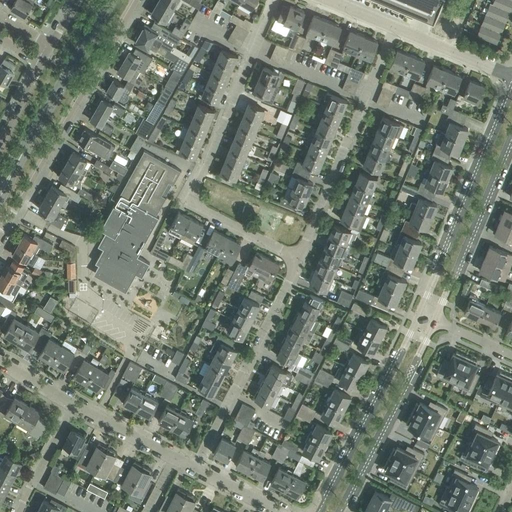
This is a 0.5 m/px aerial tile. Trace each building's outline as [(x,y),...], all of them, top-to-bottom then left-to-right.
[(12,0),(14,1),(11,7),(25,16),(33,3),(27,0),(12,0)] [(176,0),(158,0),(158,1),(172,9),(176,0)] [(202,3),(197,0),(188,0),(188,2),(190,4),(199,9),(202,3)] [(218,0),(217,0),(212,9),(219,13),(225,4),(218,0)] [(255,0),(240,0),(238,4),(249,11),(255,0)] [(381,0),(433,22),(442,0),(381,0)] [(511,11),(511,10),(511,0),(494,0),(493,3),(490,2),(490,3),(509,11),(511,11)] [(172,9),(158,1),(151,13),(165,21),(172,9)] [(505,21),(509,11),(490,3),(485,13),(505,21)] [(293,36),(288,48),(290,48),(294,50),(300,35),(295,33),(304,11),(290,5),(289,7),(283,5),(278,19),(284,21),(283,22),(291,25),(287,34),(293,36)] [(252,22),(244,17),(244,19),(232,13),(229,19),(237,23),(249,31),(252,22)] [(505,21),(485,13),(481,24),(500,32),(505,21)] [(320,38),(327,20),(313,15),(306,32),(320,38)] [(182,38),(192,20),(186,17),(179,29),(175,26),(171,32),(180,37),(182,38)] [(334,43),(341,26),(327,20),(320,38),(334,43)] [(180,37),(171,32),(155,22),(155,21),(151,28),(145,24),(140,33),(171,50),(173,45),(177,44),(180,37)] [(246,36),(249,31),(237,23),(233,29),(246,36)] [(496,43),(500,32),(481,24),(476,35),(498,44),(498,43),(496,43)] [(243,41),(246,36),(233,29),(230,34),(243,41)] [(356,55),(364,35),(350,30),(342,50),(356,55)] [(171,50),(140,33),(134,42),(148,50),(150,45),(161,52),(165,54),(168,50),(170,51),(171,50)] [(243,41),(230,34),(228,39),(240,46),(243,41)] [(300,35),(294,50),(300,52),(306,38),(300,35)] [(377,41),(364,35),(356,55),(372,61),(374,57),(371,56),(377,41)] [(287,54),(290,48),(288,48),(277,43),(274,49),(287,54)] [(207,48),(202,46),(198,53),(203,55),(207,48)] [(148,55),(136,47),(133,52),(130,50),(124,60),(140,70),(144,63),(148,55)] [(330,65),(336,50),(330,48),(324,62),(330,65)] [(237,55),(221,49),(216,60),(232,67),(237,55)] [(287,54),(274,49),(272,54),(285,59),(287,54)] [(404,71),(410,55),(397,49),(390,66),(404,71)] [(183,50),(180,56),(189,61),(192,55),(183,50)] [(336,67),(342,52),(336,50),(330,65),(336,67)] [(202,57),(203,55),(198,53),(194,59),(199,61),(202,57)] [(283,64),(285,59),(272,54),(270,59),(283,64)] [(424,60),(410,55),(404,71),(417,77),(424,60)] [(182,73),(189,61),(180,56),(179,56),(178,56),(172,67),(182,73)] [(14,71),(13,71),(17,65),(5,58),(1,64),(0,65),(0,82),(1,80),(7,83),(14,71)] [(136,77),(140,70),(124,60),(117,71),(131,79),(130,81),(138,87),(142,81),(136,77)] [(227,78),(232,67),(216,60),(211,72),(227,78)] [(440,86),(447,70),(433,64),(427,81),(440,86)] [(283,74),(279,73),(264,66),(259,78),(274,84),(278,86),(283,74)] [(351,66),(348,72),(361,78),(362,78),(365,72),(351,66)] [(188,67),(185,73),(189,76),(193,70),(188,67)] [(454,92),(461,75),(447,70),(440,86),(454,92)] [(227,78),(211,72),(206,83),(222,90),(227,78)] [(359,83),(361,78),(348,72),(346,78),(359,83)] [(189,76),(185,73),(181,80),(186,82),(189,76)] [(270,96),(274,84),(259,78),(254,90),(270,96)] [(299,94),(305,81),(300,78),(294,92),(299,94)] [(357,88),(359,83),(346,78),(344,84),(357,88)] [(125,85),(113,79),(106,91),(117,98),(122,90),(128,93),(130,89),(124,85),(125,85)] [(470,79),(463,96),(477,102),(484,85),(470,79)] [(168,80),(165,85),(172,89),(175,84),(168,80)] [(382,86),(394,91),(395,92),(398,86),(384,80),(382,86)] [(413,99),(419,84),(414,82),(408,97),(413,99)] [(218,102),(222,90),(206,83),(201,95),(218,102)] [(354,94),(357,88),(344,84),(342,89),(354,94)] [(426,87),(419,84),(413,99),(420,102),(426,87)] [(164,103),(172,89),(165,85),(157,99),(164,103)] [(391,97),(394,91),(382,86),(380,92),(391,97)] [(303,89),(301,95),(306,97),(309,91),(303,89)] [(324,98),(329,100),(326,106),(342,112),(347,101),(326,92),(324,98)] [(391,97),(380,92),(378,98),(389,102),(391,97)] [(303,104),(306,97),(301,95),(298,102),(303,104)] [(172,97),(168,103),(172,106),(176,100),(172,97)] [(456,100),(450,97),(444,112),(448,114),(450,114),(453,108),(456,100)] [(102,98),(96,109),(107,115),(111,108),(121,113),(124,108),(114,102),(113,104),(112,104),(111,104),(102,98)] [(387,108),(389,102),(378,98),(376,103),(387,108)] [(153,122),(164,103),(157,99),(145,118),(153,122)] [(172,106),(168,103),(164,110),(169,113),(172,106)] [(209,122),(214,110),(198,103),(193,115),(209,122)] [(264,109),(249,103),(244,114),(259,120),(264,109)] [(342,112),(326,106),(324,112),(319,110),(317,115),(322,117),(337,124),(342,112)] [(467,114),(453,108),(450,114),(465,120),(467,114)] [(103,122),(107,115),(96,109),(90,119),(101,125),(100,128),(105,130),(110,133),(113,127),(108,124),(103,122)] [(294,111),(291,118),(297,121),(300,114),(294,111)] [(254,132),(259,120),(244,114),(239,126),(254,132)] [(465,120),(450,114),(448,114),(446,119),(449,121),(444,133),(463,141),(468,128),(462,126),(465,120)] [(205,133),(209,122),(193,115),(188,127),(205,133)] [(383,117),(378,128),(395,135),(400,123),(382,116),(382,117),(383,117)] [(333,135),(337,124),(322,117),(317,129),(333,135)] [(153,122),(145,118),(137,132),(140,134),(145,137),(153,122)] [(294,127),(297,121),(291,118),(288,125),(294,127)] [(159,119),(155,125),(160,128),(164,122),(159,119)] [(281,121),(278,128),(283,130),(286,123),(281,121)] [(156,134),(160,128),(155,125),(151,131),(156,134)] [(250,144),(254,132),(239,126),(234,137),(250,144)] [(205,133),(188,127),(183,138),(200,145),(205,133)] [(415,144),(422,128),(418,127),(411,142),(415,144)] [(115,144),(85,128),(78,141),(109,158),(112,151),(112,150),(115,144)] [(283,130),(278,128),(275,135),(280,137),(283,130)] [(390,147),(395,135),(378,128),(373,140),(390,147)] [(328,146),(333,135),(317,129),(312,140),(328,146)] [(458,153),(463,141),(444,133),(441,131),(433,151),(447,157),(451,150),(458,153)] [(145,137),(140,134),(137,139),(142,142),(145,137)] [(285,134),(281,142),(287,144),(290,136),(285,134)] [(245,155),(250,144),(234,137),(230,149),(245,155)] [(195,157),(200,145),(183,138),(179,150),(195,157)] [(328,146),(312,140),(307,152),(323,158),(328,146)] [(387,154),(390,147),(373,140),(369,152),(385,159),(388,160),(390,156),(390,155),(389,155),(389,154),(387,154)] [(284,150),(287,144),(281,142),(279,148),(284,150)] [(271,145),(269,151),(274,154),(277,147),(271,145)] [(103,248),(95,262),(99,264),(96,269),(110,277),(112,274),(116,276),(114,279),(128,287),(136,273),(142,277),(150,262),(137,256),(159,217),(156,215),(159,211),(158,210),(166,197),(162,194),(168,182),(173,184),(174,184),(173,183),(180,170),(181,171),(181,170),(144,149),(136,163),(129,175),(116,199),(131,207),(128,212),(114,205),(100,229),(105,231),(98,245),(103,248)] [(240,167),(245,155),(230,149),(225,160),(240,167)] [(87,159),(72,151),(66,162),(86,174),(88,169),(83,166),(87,159)] [(271,160),(274,154),(269,151),(266,158),(271,160)] [(445,163),(447,157),(433,151),(431,155),(430,157),(434,159),(429,171),(447,179),(452,166),(445,163)] [(318,170),(323,158),(307,152),(303,163),(297,161),(295,167),(310,174),(313,168),(318,170)] [(380,171),(385,159),(369,152),(364,164),(363,164),(380,171)] [(97,158),(94,163),(109,172),(113,166),(97,158)] [(114,158),(110,165),(125,173),(129,166),(114,158)] [(236,178),(240,167),(225,160),(220,172),(236,178)] [(86,174),(66,162),(59,175),(73,183),(77,176),(83,179),(86,174)] [(262,167),(259,174),(264,176),(267,169),(262,167)] [(307,180),(310,174),(295,167),(292,174),(297,176),(292,188),(308,194),(313,183),(307,180)] [(442,191),(447,179),(429,171),(425,169),(424,173),(425,176),(426,177),(424,183),(420,182),(417,189),(432,195),(435,187),(442,191)] [(270,170),(267,177),(273,179),(277,181),(279,176),(279,174),(275,173),(270,170)] [(377,178),(360,171),(361,172),(356,183),(372,190),(377,178)] [(262,183),(264,176),(259,174),(256,181),(262,183)] [(269,187),(273,179),(267,177),(264,184),(269,187)] [(370,196),(372,190),(356,183),(351,195),(368,201),(373,203),(375,197),(370,196)] [(52,185),(46,196),(60,204),(64,199),(67,201),(70,196),(73,198),(77,192),(65,185),(62,190),(52,185)] [(96,195),(81,187),(77,192),(93,201),(96,195)] [(303,206),(308,194),(292,188),(288,200),(282,197),(279,203),(294,209),(296,203),(303,206)] [(429,201),(432,195),(417,189),(415,195),(418,197),(416,203),(411,201),(409,207),(413,209),(432,216),(437,204),(429,201)] [(368,201),(351,195),(346,207),(363,214),(368,201)] [(60,204),(46,196),(39,208),(53,217),(50,222),(61,228),(64,222),(66,223),(69,218),(57,211),(60,204)] [(366,215),(363,214),(346,207),(341,218),(340,218),(353,224),(352,227),(360,230),(366,215)] [(511,210),(505,208),(500,220),(511,225),(511,210)] [(427,228),(432,216),(413,209),(409,221),(405,219),(402,227),(416,233),(419,225),(427,228)] [(180,237),(190,217),(178,211),(168,231),(180,237)] [(193,244),(203,224),(190,217),(180,237),(193,244)] [(84,220),(79,229),(89,235),(94,226),(84,220)] [(511,225),(500,220),(495,233),(511,239),(511,225)] [(356,233),(334,223),(334,224),(330,235),(346,242),(352,244),(356,233)] [(414,239),(416,233),(402,227),(394,245),(416,254),(421,242),(414,239)] [(218,252),(227,236),(214,229),(204,247),(211,251),(212,249),(218,252)] [(24,233),(18,244),(32,252),(35,254),(40,246),(49,251),(53,244),(41,237),(41,238),(35,234),(33,238),(24,233)] [(341,254),(346,242),(330,235),(325,248),(341,254)] [(231,261),(240,243),(227,236),(218,252),(225,255),(224,257),(231,261)] [(157,238),(150,252),(156,255),(163,241),(157,238)] [(75,245),(62,239),(59,245),(71,250),(71,262),(75,261),(75,245)] [(32,265),(35,260),(38,255),(35,254),(32,252),(18,244),(12,254),(23,260),(24,260),(32,265)] [(411,266),(416,254),(394,245),(390,256),(377,252),(374,260),(386,265),(401,271),(404,263),(411,266)] [(511,261),(511,253),(489,245),(484,258),(509,268),(511,261)] [(336,266),(341,254),(325,248),(320,259),(336,266)] [(240,283),(245,271),(257,277),(267,257),(256,252),(257,251),(256,251),(251,262),(250,262),(248,264),(248,263),(246,264),(245,266),(238,263),(235,270),(234,270),(227,285),(238,290),(240,286),(240,283)] [(185,270),(193,256),(186,253),(179,267),(185,270)] [(198,259),(193,256),(185,270),(191,273),(198,259)] [(279,263),(267,257),(257,277),(270,284),(275,274),(274,274),(279,263)] [(509,268),(484,258),(479,270),(505,280),(509,268)] [(331,278),(336,266),(320,259),(315,271),(331,278)] [(7,264),(1,274),(26,288),(29,283),(24,280),(28,273),(22,269),(24,266),(13,261),(10,265),(7,264)] [(398,277),(401,271),(386,265),(384,271),(387,272),(382,285),(400,292),(406,280),(398,277)] [(34,266),(31,270),(38,274),(41,270),(34,266)] [(227,285),(234,270),(228,267),(220,281),(227,285)] [(327,290),(331,278),(315,271),(310,283),(310,282),(309,283),(327,290)] [(26,288),(1,274),(0,275),(0,286),(9,291),(12,286),(23,293),(26,288)] [(494,283),(481,278),(479,284),(492,289),(494,283)] [(396,304),(400,292),(382,285),(378,296),(358,288),(355,297),(385,309),(388,301),(396,304)] [(220,289),(216,296),(221,299),(225,292),(220,289)] [(248,295),(261,302),(264,296),(251,289),(248,295)] [(342,289),(339,295),(337,300),(348,305),(351,300),(353,294),(342,289)] [(15,302),(10,299),(0,293),(0,310),(3,304),(12,309),(15,302)] [(479,318),(485,304),(475,300),(477,297),(470,293),(469,297),(470,298),(464,312),(465,313),(465,312),(479,318)] [(218,305),(221,299),(216,296),(213,303),(218,305)] [(254,316),(259,304),(244,296),(238,308),(254,316)] [(314,318),(320,307),(323,300),(314,296),(311,302),(305,299),(299,311),(314,318)] [(354,302),(351,308),(365,315),(368,308),(354,302)] [(501,312),(485,304),(479,318),(494,325),(493,326),(494,326),(501,312)] [(210,320),(212,316),(216,310),(211,307),(207,314),(202,324),(213,330),(216,324),(210,320)] [(254,316),(238,308),(233,318),(248,326),(254,316)] [(17,341),(27,324),(15,316),(17,312),(12,309),(4,323),(9,326),(4,334),(5,334),(5,333),(17,341)] [(314,318),(299,311),(294,322),(313,331),(319,321),(314,318)] [(337,316),(332,327),(336,329),(342,318),(337,316)] [(380,339),(387,326),(370,317),(363,330),(380,339)] [(242,338),(248,326),(233,318),(226,330),(242,338)] [(313,331),(294,322),(288,332),(303,340),(308,343),(313,331)] [(39,344),(47,330),(41,327),(39,331),(27,324),(17,341),(29,348),(29,349),(34,341),(39,344)] [(330,340),(336,329),(332,327),(326,338),(330,340)] [(52,361),(62,345),(49,337),(52,333),(47,330),(39,344),(44,346),(39,354),(39,355),(40,354),(52,361)] [(373,352),(380,339),(363,330),(356,343),(373,352)] [(297,351),(303,340),(288,332),(283,343),(297,351)] [(210,350),(215,353),(231,361),(237,349),(231,346),(234,341),(219,333),(210,350)] [(338,333),(335,338),(349,345),(352,340),(338,333)] [(197,335),(193,342),(198,344),(202,337),(197,335)] [(324,352),(330,340),(326,338),(320,349),(324,352)] [(349,345),(335,338),(332,344),(346,351),(349,345)] [(198,344),(193,342),(190,348),(195,351),(198,344)] [(302,354),(297,351),(283,343),(280,348),(279,348),(276,353),(277,354),(277,355),(291,362),(288,367),(296,371),(299,365),(297,364),(302,354)] [(73,364),(81,351),(77,348),(74,352),(62,345),(52,361),(64,368),(63,369),(64,369),(69,361),(73,364)] [(167,346),(165,351),(173,355),(175,351),(167,346)] [(177,349),(173,356),(171,360),(179,364),(184,353),(177,349)] [(319,363),(324,352),(320,349),(315,360),(319,363)] [(93,357),(90,362),(84,358),(86,354),(81,351),(73,364),(78,367),(74,375),(74,376),(75,375),(86,382),(96,365),(99,361),(93,357)] [(453,383),(466,355),(456,351),(455,353),(453,353),(447,366),(441,363),(436,375),(453,383)] [(362,374),(369,361),(352,352),(345,366),(362,374)] [(231,361),(215,353),(210,364),(225,372),(231,361)] [(471,377),(477,364),(475,363),(476,360),(466,355),(453,383),(472,391),(477,380),(471,377)] [(185,357),(181,364),(186,367),(190,359),(185,357)] [(135,363),(130,361),(123,375),(129,378),(136,364),(135,363)] [(135,381),(142,367),(136,364),(129,378),(135,381)] [(184,372),(186,367),(181,364),(178,370),(184,372)] [(225,372),(210,364),(204,375),(219,383),(225,372)] [(286,371),(272,364),(266,375),(280,383),(286,371)] [(108,385),(116,371),(112,369),(109,373),(96,365),(86,382),(99,389),(98,390),(99,390),(103,382),(108,385)] [(299,365),(296,371),(311,378),(314,373),(299,365)] [(362,374),(345,366),(338,378),(355,387),(362,374)] [(320,367),(317,373),(331,381),(334,374),(320,367)] [(189,375),(179,370),(175,377),(186,383),(189,375)] [(308,384),(311,378),(296,371),(293,377),(304,382),(299,392),(303,394),(308,384)] [(497,403),(510,375),(500,371),(499,373),(497,373),(491,386),(485,383),(480,395),(497,403)] [(331,381),(317,373),(314,379),(328,386),(331,381)] [(214,394),(219,383),(204,375),(198,386),(214,394)] [(280,383),(266,375),(261,386),(275,393),(280,383)] [(511,376),(510,375),(497,403),(511,409),(511,376)] [(122,377),(115,391),(121,394),(128,381),(122,377)] [(165,397),(172,382),(167,380),(159,394),(165,397)] [(171,400),(178,386),(172,382),(165,397),(171,400)] [(136,409),(144,393),(132,386),(123,402),(136,409)] [(274,396),(275,393),(261,386),(255,398),(269,405),(274,396)] [(344,409),(350,396),(334,388),(327,400),(344,409)] [(298,405),(303,394),(299,392),(293,403),(298,405)] [(158,400),(144,393),(136,409),(150,416),(158,400)] [(17,420),(27,404),(15,397),(16,396),(15,396),(11,404),(4,400),(0,405),(0,415),(2,417),(5,413),(17,420)] [(201,415),(209,401),(203,398),(195,412),(201,415)] [(344,409),(327,400),(320,414),(337,422),(344,409)] [(438,426),(447,409),(436,403),(433,409),(420,402),(419,404),(416,402),(411,412),(438,426)] [(255,409),(243,403),(240,408),(253,414),(255,409)] [(290,420),(298,405),(293,403),(291,407),(289,406),(283,417),(285,418),(290,420)] [(302,403),(300,408),(313,415),(316,410),(302,403)] [(39,411),(27,404),(17,420),(30,428),(27,432),(34,436),(39,439),(47,425),(35,418),(40,411),(40,410),(39,411)] [(172,427),(180,411),(167,404),(158,420),(172,427)] [(253,414),(240,408),(237,413),(250,420),(253,414)] [(313,415),(300,408),(297,414),(310,421),(313,415)] [(193,418),(180,411),(172,427),(185,434),(193,418)] [(429,444),(438,426),(411,412),(406,422),(409,424),(408,425),(421,432),(418,438),(429,444)] [(250,420),(237,413),(234,419),(244,424),(247,425),(250,420)] [(326,444),(332,431),(316,423),(309,435),(326,444)] [(497,442),(498,440),(484,434),(487,428),(475,423),(472,429),(475,430),(469,441),(495,453),(500,443),(497,442)] [(249,426),(247,425),(244,424),(236,438),(242,441),(249,426)] [(248,444),(255,429),(252,428),(249,426),(242,441),(248,444)] [(72,429),(61,451),(67,454),(70,448),(76,452),(85,436),(72,429)] [(326,444),(309,435),(302,449),(319,458),(326,444)] [(222,437),(213,453),(227,460),(235,444),(222,437)] [(298,445),(284,438),(281,444),(284,445),(290,448),(295,451),(298,445)] [(495,453),(469,441),(464,453),(462,452),(459,458),(471,464),(473,458),(487,464),(488,462),(490,464),(495,453)] [(277,458),(284,445),(281,444),(278,442),(271,456),(277,458)] [(96,471),(108,447),(98,443),(94,452),(85,447),(78,461),(96,471)] [(282,461),(290,448),(284,445),(277,458),(282,461)] [(415,471),(424,453),(413,447),(410,453),(397,446),(396,448),(393,447),(388,457),(415,471)] [(114,480),(121,466),(112,462),(117,452),(108,447),(96,471),(114,480)] [(249,471),(260,450),(253,447),(251,451),(244,448),(236,464),(249,471)] [(270,461),(263,457),(266,452),(260,449),(260,450),(249,471),(262,478),(270,461)] [(5,453),(0,463),(0,464),(16,473),(21,462),(5,453)] [(299,476),(304,463),(312,467),(315,461),(301,454),(292,473),(284,489),(297,496),(305,480),(299,476)] [(415,471),(388,457),(383,467),(386,468),(385,470),(398,476),(395,482),(407,488),(415,471)] [(132,489),(143,466),(134,461),(129,471),(121,466),(114,480),(132,489)] [(16,473),(0,464),(0,477),(10,483),(16,473)] [(64,469),(54,464),(51,470),(52,470),(61,475),(64,469)] [(153,470),(143,466),(132,489),(144,495),(151,481),(148,479),(153,470)] [(284,489),(292,473),(279,466),(271,482),(284,489)] [(477,486),(464,479),(466,474),(455,468),(451,475),(454,476),(449,486),(448,487),(474,499),(479,489),(476,487),(477,486)] [(62,482),(64,477),(61,475),(52,470),(49,476),(62,482)] [(59,487),(62,482),(49,476),(46,481),(59,487)] [(0,491),(5,494),(10,483),(0,477),(0,491)] [(71,480),(64,477),(62,482),(59,487),(57,490),(64,494),(71,480)] [(59,487),(46,481),(43,487),(56,493),(57,490),(59,487)] [(469,509),(474,499),(448,487),(449,486),(446,485),(438,504),(450,509),(453,503),(466,509),(467,508),(469,509)] [(166,511),(177,511),(188,493),(178,488),(173,498),(169,496),(162,510),(166,511)] [(416,511),(419,505),(410,501),(405,498),(392,491),(389,497),(375,490),(374,490),(375,491),(369,502),(385,510),(388,504),(399,509),(407,508),(414,511),(416,511)] [(200,511),(191,507),(196,497),(188,493),(177,511),(200,511)] [(64,511),(68,506),(51,498),(49,502),(45,500),(44,499),(38,510),(41,511),(64,511)] [(384,511),(385,510),(369,502),(364,511),(384,511)]
